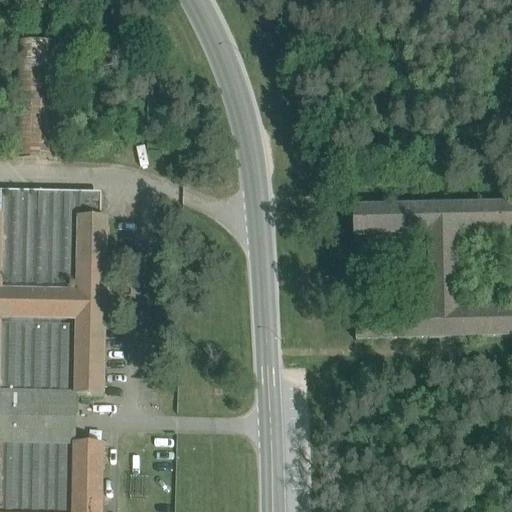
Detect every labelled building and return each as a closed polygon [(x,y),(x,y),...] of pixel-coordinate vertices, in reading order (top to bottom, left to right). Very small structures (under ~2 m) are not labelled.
[(58,44),(15,44),(14,162),(57,162),(58,44)] [(448,175),(430,176),(430,186),(449,185),(448,175)] [(100,511),(102,447),(75,446),(76,398),(103,399),(105,294),(106,220),(81,220),(81,195),(1,193),(1,218),(0,218),(0,511),(100,511)] [(458,207),(426,208),(426,209),(353,211),(354,237),(429,236),(431,314),(355,315),(356,342),(429,341),(429,342),(461,341),(461,340),(511,338),(511,311),(458,313),(456,235),(511,233),(511,207),(458,208),(458,207)] [(453,365),(434,365),(434,375),(453,374),(453,365)]
